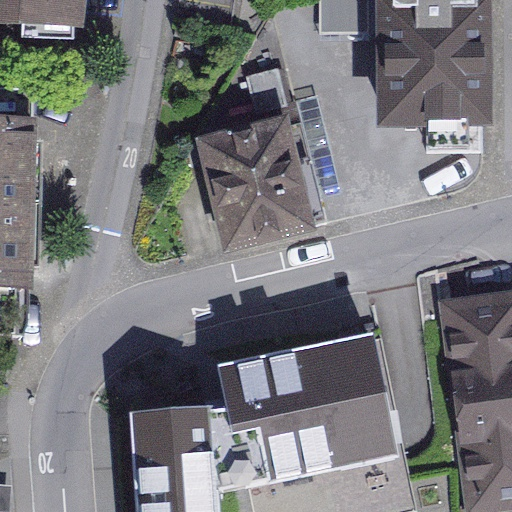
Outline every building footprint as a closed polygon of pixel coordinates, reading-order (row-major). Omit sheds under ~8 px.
[(0,0),(0,42),(78,50),(82,0),(0,0)] [(477,0),(387,0),(389,118),(479,116),(477,0)] [(316,223),(292,124),(196,147),(221,246),(316,223)] [(34,127),(0,126),(0,285),(31,286),(34,127)] [(511,502),(511,297),(445,306),(471,508),(511,502)] [(216,511),(215,491),(396,455),(372,338),(221,369),(229,410),(137,416),(143,511),(216,511)]
